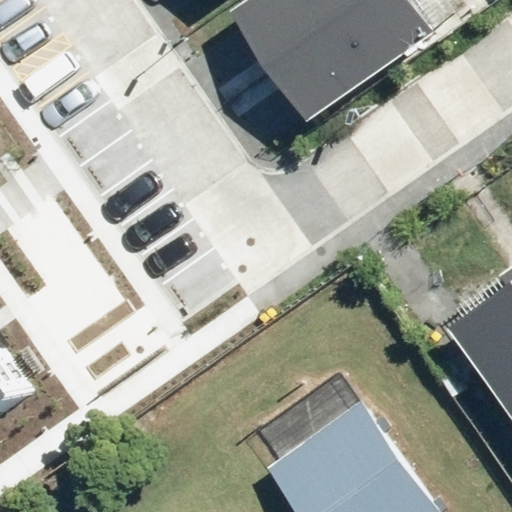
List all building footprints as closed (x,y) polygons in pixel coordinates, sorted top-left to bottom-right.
[(0,0),(0,61),(83,0),(0,0)] [(251,0),(288,50),(358,0),(251,0)] [(441,0),(358,0),(288,50),(330,106),(454,17),(441,0)] [(121,316),(155,369),(323,244),(249,130),(25,274),(58,325),(73,348),(121,316)] [(511,288),(469,318),(511,380),(511,288)] [(0,419),(38,393),(0,334),(0,419)] [(276,450),(318,511),(456,511),(460,510),(374,384),(276,450)]
